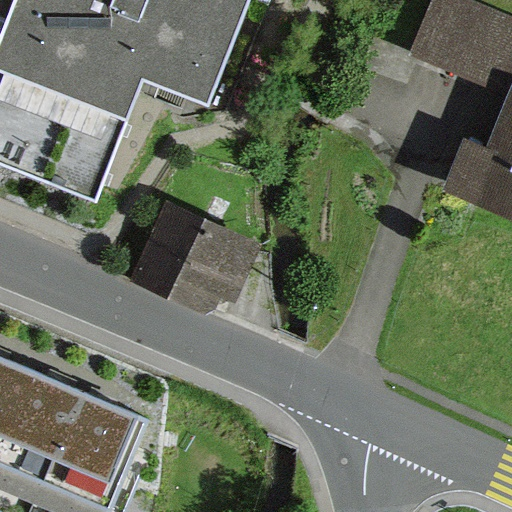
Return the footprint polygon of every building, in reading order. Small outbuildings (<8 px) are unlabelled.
[(248,0),(0,0),(0,144),(96,183),(144,66),(211,93),(248,0)] [(511,194),(511,89),(492,142),(472,134),(457,173),(511,194)] [(253,254),(169,218),(142,280),(205,307),(214,286),(235,295),(253,254)] [(0,391),(17,352),(0,345),(0,391)] [(85,380),(17,352),(0,391),(0,492),(32,506),(85,380)] [(109,511),(153,409),(85,380),(32,506),(46,511),(109,511)]
